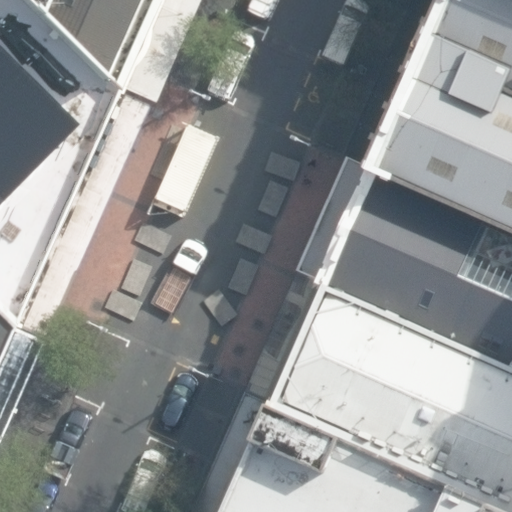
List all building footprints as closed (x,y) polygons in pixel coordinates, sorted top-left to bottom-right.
[(112,83),(25,0),(0,0),(0,310),(12,324),(112,83)] [(25,0),(112,83),(147,113),(196,0),(25,0)] [(511,0),(450,0),(372,173),(375,174),(511,235),(511,0)] [(223,140),(192,127),(156,208),(187,221),(223,140)] [(511,235),(375,174),(325,287),(511,370),(511,235)] [(511,502),(511,370),(325,287),(275,397),(281,400),(511,502)] [(0,352),(12,324),(0,310),(0,352)] [(511,511),(511,502),(281,400),(231,511),(511,511)]
